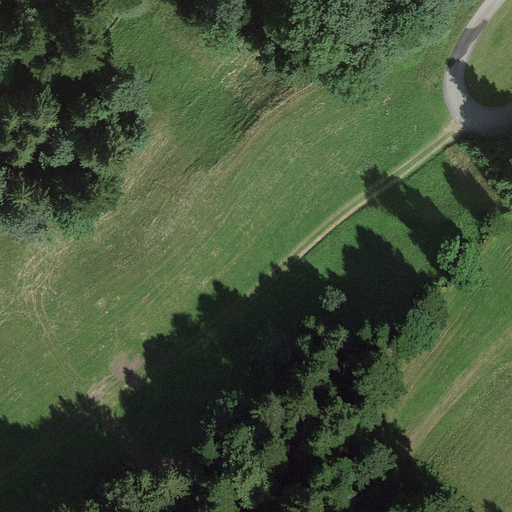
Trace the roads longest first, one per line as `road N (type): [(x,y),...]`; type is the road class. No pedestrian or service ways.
road 1 (track): [(0,492),(150,385),(468,116)]
road 2 (track): [(495,0),(455,66),(455,98),(468,116),(511,117)]
road 3 (track): [(0,104),(133,0)]
